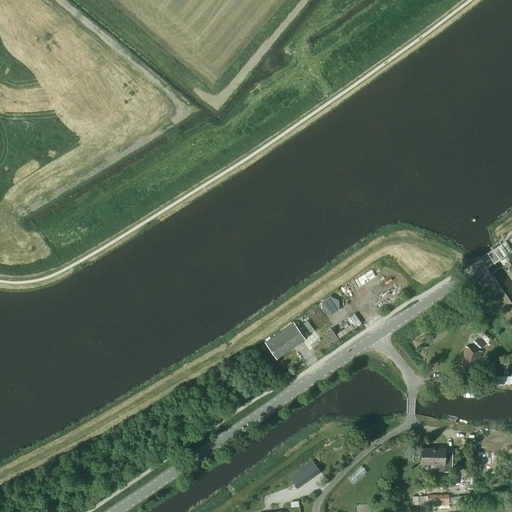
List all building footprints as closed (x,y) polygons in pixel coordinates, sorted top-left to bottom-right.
[(277,359),(306,340),(294,323),(266,343),(277,359)] [(341,337),(355,327),(352,323),(338,333),(341,337)] [(434,344),(450,333),(446,327),(430,338),(434,344)] [(483,332),(479,335),(488,344),(492,341),(483,332)] [(482,351),(466,346),(460,366),(464,367),(463,371),(472,373),(473,370),(476,371),(482,351)] [(488,362),(488,375),(508,374),(507,362),(488,362)] [(439,471),(452,472),(452,460),(445,460),(445,449),(422,448),(422,463),(440,464),(439,471)] [(474,488),(505,489),(505,449),(475,449),(474,488)] [(355,483),(368,471),(363,465),(350,477),(355,483)] [(297,473),(290,478),(297,487),(304,482),(297,473)] [(421,504),(451,503),(450,494),(428,495),(428,498),(421,498),(421,504)]
